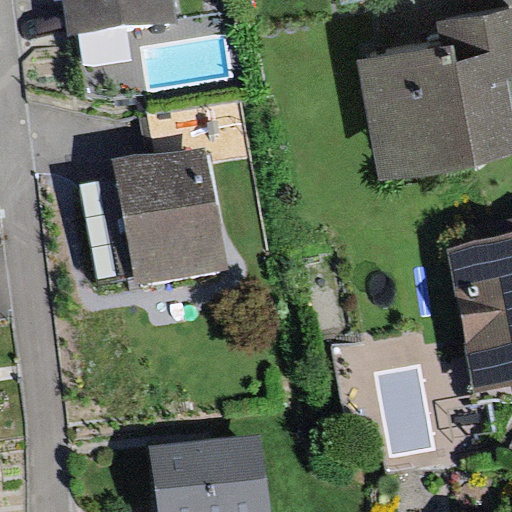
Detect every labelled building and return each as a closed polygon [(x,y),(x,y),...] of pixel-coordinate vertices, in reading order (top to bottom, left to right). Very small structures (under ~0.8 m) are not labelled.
[(172,0),(64,0),(69,32),(174,14),(172,0)] [(436,48),(357,65),(382,180),(511,152),(511,119),(502,74),(511,72),(511,8),(431,26),(436,48)] [(206,143),(116,159),(138,285),(228,269),(206,143)] [(511,218),(498,221),(501,235),(443,246),(473,394),(511,386),(511,218)] [(268,511),(259,436),(154,449),(161,511),(268,511)]
